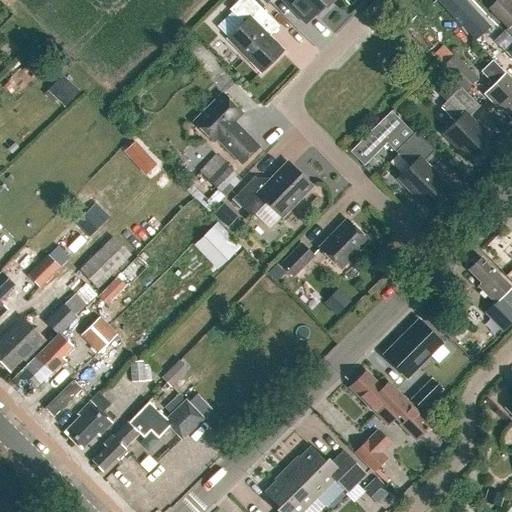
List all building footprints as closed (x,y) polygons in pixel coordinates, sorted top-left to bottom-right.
[(257,25),(266,15),(250,0),(239,0),(229,11),(242,24),(226,40),(260,74),(283,51),(257,25)] [(266,0),(269,3),(271,0),(282,0),(305,23),(323,6),(325,9),(334,0),(266,0)] [(505,32),(511,39),(511,6),(506,0),(497,0),(487,10),(507,30),(505,32)] [(490,26),(474,9),(458,24),(475,41),(490,26)] [(188,58),(200,52),(193,38),(181,44),(188,58)] [(465,92),(477,80),(453,57),(441,69),(465,92)] [(511,82),(492,62),(480,73),(493,86),(483,95),(498,111),(502,112),(511,121),(511,82)] [(476,125),(469,118),(479,107),(460,88),(453,81),(439,95),(446,102),(440,108),(454,123),(442,135),(472,166),(494,144),(484,133),(485,132),(477,124),(476,125)] [(242,115),(221,94),(193,123),(213,143),(216,140),(241,165),(258,148),(234,123),(242,115)] [(403,125),(390,112),(348,154),(360,167),(403,125)] [(426,211),(449,188),(439,178),(440,177),(432,168),(430,170),(423,162),(434,152),(415,133),(394,153),(409,168),(396,180),(426,211)] [(242,179),(216,155),(199,172),(225,197),(242,179)] [(297,198),(310,185),(289,165),(276,178),(274,176),(270,180),(263,187),(254,178),(233,199),(251,217),(265,203),(281,218),(298,200),(297,198)] [(339,270),(367,241),(346,221),(319,249),(339,270)] [(235,253),(242,247),(218,223),(212,229),(194,247),(217,271),(235,253)] [(75,249),(83,241),(73,231),(65,238),(75,249)] [(113,237),(79,270),(97,289),(131,256),(113,237)] [(77,250),(75,249),(65,238),(57,247),(68,259),(77,250)] [(292,277),(313,257),(301,245),(280,266),(292,277)] [(68,259),(57,247),(47,257),(27,276),(39,289),(69,259),(68,259)] [(468,272),(480,284),(476,288),(493,305),(485,314),(503,333),(511,323),(511,309),(504,302),(511,294),(511,291),(481,260),(468,272)] [(0,298),(13,287),(2,274),(0,275),(0,316),(6,310),(0,303),(0,298)] [(117,278),(99,297),(107,306),(126,287),(117,278)] [(351,294),(345,288),(340,293),(347,299),(351,294)] [(86,305),(75,294),(62,306),(45,323),(58,336),(67,327),(75,319),(74,318),(86,305)] [(98,354),(117,335),(108,326),(100,317),(80,336),(89,344),(98,354)] [(46,343),(22,318),(0,340),(0,362),(10,373),(22,360),(26,363),(46,343)] [(430,356),(442,344),(418,320),(383,355),(407,379),(430,356)] [(74,346),(61,333),(13,381),(25,393),(31,394),(42,382),(44,384),(65,364),(60,359),(74,346)] [(171,388),(188,370),(178,361),(161,379),(171,388)] [(131,384),(145,382),(143,362),(129,363),(131,384)] [(388,383),(382,389),(365,373),(362,375),(359,376),(356,379),(355,382),(349,389),(365,405),(366,409),(369,412),(373,413),(386,427),(394,420),(415,442),(431,427),(388,383)] [(419,413),(439,393),(429,383),(409,402),(419,413)] [(77,415),(79,418),(64,433),(81,450),(96,435),(99,438),(112,425),(101,414),(115,400),(104,389),(90,403),(90,402),(77,415)] [(203,419),(212,410),(197,395),(188,403),(203,419)] [(169,427),(182,440),(203,419),(188,403),(186,401),(166,420),(164,422),(169,427)] [(102,445),(105,448),(92,461),(103,471),(115,459),(118,462),(127,453),(124,450),(139,434),(143,437),(150,431),(157,439),(169,427),(164,422),(166,420),(149,402),(126,424),(112,437),(111,436),(102,445)] [(364,444),(355,453),(370,468),(379,459),(374,453),(388,439),(379,430),(364,445),(364,444)] [(346,493),(365,474),(343,452),(332,463),(327,458),(324,461),(310,447),(299,459),(298,457),(286,469),(315,499),(334,480),(346,493)] [(301,511),(315,499),(286,469),(274,481),(275,482),(264,493),(278,507),(275,510),(276,511),(301,511)] [(378,505),(389,493),(374,478),(362,490),(378,505)] [(487,490),(483,502),(500,508),(504,495),(487,490)]
